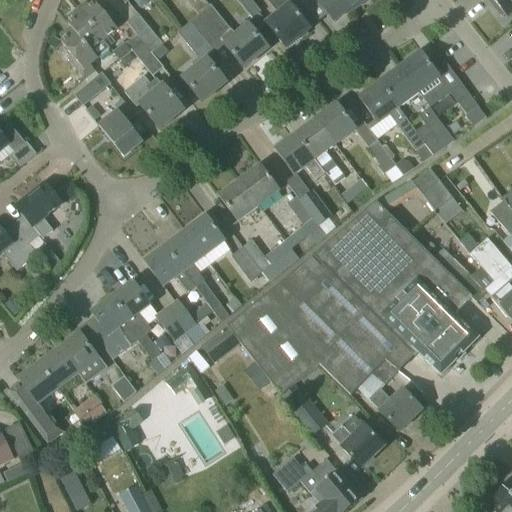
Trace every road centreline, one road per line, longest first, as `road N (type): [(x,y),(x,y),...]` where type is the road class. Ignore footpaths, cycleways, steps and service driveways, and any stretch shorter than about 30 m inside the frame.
road 1 (residential): [(122,210),(239,121),(442,9)]
road 2 (residential): [(122,210),(42,106),(31,76),(33,41),(50,0)]
road 3 (residential): [(0,361),(122,210)]
road 4 (secondary): [(400,511),(511,403)]
